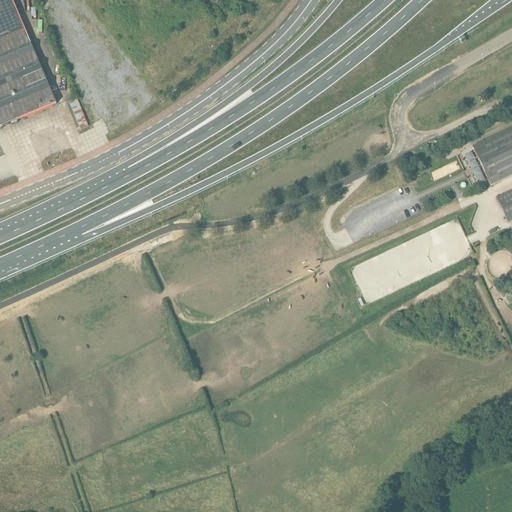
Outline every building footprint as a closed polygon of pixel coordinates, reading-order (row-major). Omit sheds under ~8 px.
[(0,0),(0,128),(56,105),(10,0),(0,0)] [(73,101),(76,114),(82,113),(79,99),(73,101)] [(511,176),(511,129),(472,148),(490,187),(511,176)] [(508,223),(511,221),(511,191),(496,199),(508,223)] [(356,282),(375,273),(369,260),(350,269),(356,282)]
